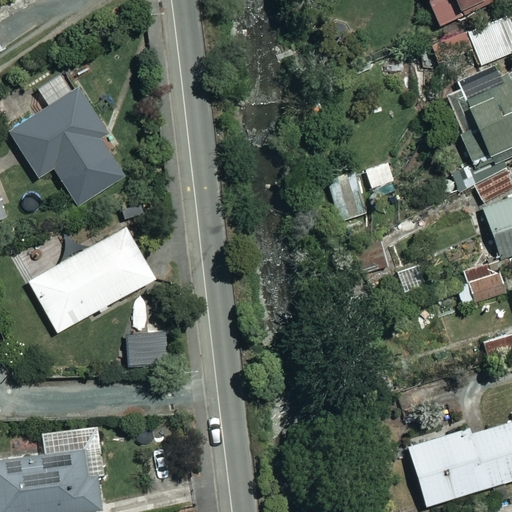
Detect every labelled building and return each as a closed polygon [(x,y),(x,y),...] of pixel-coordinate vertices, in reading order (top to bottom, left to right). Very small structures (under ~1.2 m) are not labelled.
[(500,0),(456,0),(465,17),(500,0)] [(511,54),(511,17),(470,34),(483,66),(511,54)] [(511,73),(498,80),(494,70),(450,89),(468,131),(462,134),(476,166),(511,150),(511,73)] [(111,134),(83,87),(10,132),(38,179),(111,134)] [(395,186),(390,163),(366,168),(372,191),(395,186)] [(370,214),(358,176),(329,185),(342,224),(370,214)] [(0,222),(9,219),(0,194),(0,222)] [(511,255),(511,198),(483,209),(501,259),(511,255)] [(161,282),(130,228),(32,282),(62,337),(161,282)] [(430,286),(422,262),(397,270),(405,294),(430,286)] [(506,293),(500,274),(455,288),(461,307),(506,293)] [(511,483),(511,422),(476,434),(474,427),(411,447),(430,508),(511,483)] [(179,423),(144,425),(145,442),(180,440),(179,423)] [(77,432),(46,437),(49,457),(0,463),(0,511),(90,511),(114,509),(106,448),(80,452),(77,432)] [(511,511),(511,503),(498,508),(499,511),(511,511)]
